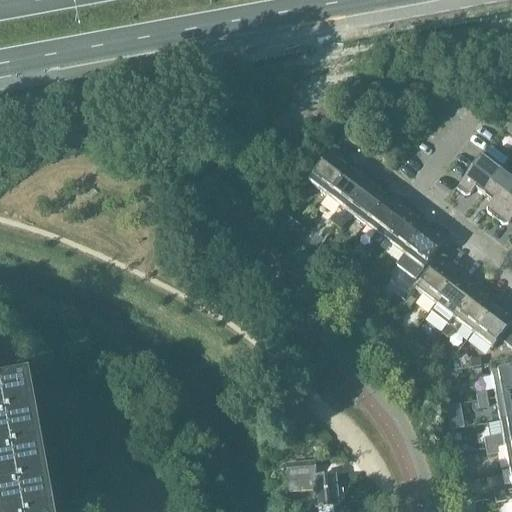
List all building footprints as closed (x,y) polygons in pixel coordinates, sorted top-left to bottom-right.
[(474,191),(483,198),(502,172),(509,163),(490,148),(456,192),(464,198),(470,197),(474,191)] [(307,183),(327,198),(347,173),(338,166),(343,160),(342,155),(334,149),(307,183)] [(327,198),(346,213),(373,178),(365,172),(360,173),(355,179),(347,173),(327,198)] [(487,215),(495,221),(511,198),(511,179),(502,172),(483,198),(491,204),(486,210),(487,215)] [(341,219),(335,228),(340,232),(347,224),(353,219),(365,228),(385,202),(377,195),(381,189),(380,184),(373,178),(346,213),(341,219)] [(296,198),(302,202),(308,194),(302,190),(296,198)] [(511,220),(511,198),(495,221),(502,227),(508,226),(511,220)] [(365,228),(384,242),(411,207),(403,202),(398,202),(393,208),(385,202),(365,228)] [(379,250),(373,257),(379,261),(384,254),(398,264),(403,257),(423,231),(415,225),(419,219),(419,213),(411,207),(384,242),(379,249),(379,250)] [(336,215),(329,223),(335,228),(341,219),(336,215)] [(398,264),(396,267),(415,282),(450,237),(441,231),(436,231),(431,237),(423,231),(403,257),(398,264)] [(374,244),(368,252),(373,257),(379,250),(379,249),(374,244)] [(415,292),(435,307),(454,281),(446,275),(451,269),(450,263),(442,257),(415,292)] [(435,307),(453,322),(480,287),(473,281),(467,281),(463,288),(454,281),(435,307)] [(453,322),(473,336),(492,310),(484,304),(489,298),(488,293),(480,287),(453,322)] [(404,306),(409,311),(416,303),(410,298),(404,306)] [(492,310),(473,336),(492,351),(499,342),(511,325),(511,311),(511,310),(505,311),(501,317),(492,310)] [(511,325),(499,342),(511,351),(511,325)] [(448,328),(442,336),(448,340),(454,332),(448,328)] [(470,363),(471,370),(481,368),(480,361),(470,363)] [(511,372),(491,376),(495,400),(511,397),(511,372)] [(0,511),(42,511),(20,390),(26,389),(26,387),(0,392),(0,511)] [(486,395),(476,397),(477,404),(487,402),(486,395)] [(511,397),(495,400),(499,424),(511,421),(511,397)] [(487,402),(477,404),(478,411),(489,409),(487,402)] [(511,421),(499,424),(504,448),(511,446),(511,421)] [(496,449),(486,451),(487,457),(497,456),(496,449)] [(286,468),(289,495),(313,492),(315,511),(337,509),(334,479),(316,481),(314,465),(286,468)] [(493,491),(495,498),(505,496),(503,489),(493,491)] [(495,498),(496,505),(506,503),(505,496),(495,498)]
